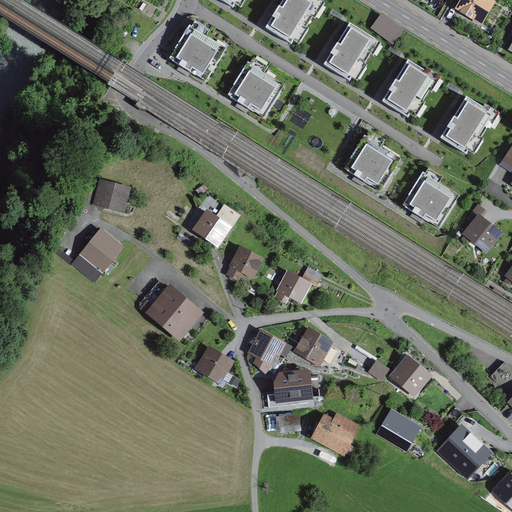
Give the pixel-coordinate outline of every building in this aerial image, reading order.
[(324,2),(320,0),(282,0),(279,6),(275,4),(268,15),(272,17),(266,26),(291,42),(293,39),(299,43),(309,27),(306,26),(312,16),(315,17),(324,2)] [(459,0),(455,8),(482,24),(496,1),(494,0),(459,0)] [(344,16),(333,9),(330,13),(341,20),(344,16)] [(370,28),(393,44),(404,29),(382,12),(370,28)] [(169,58),(180,65),(177,69),(188,76),(191,71),(206,81),(227,48),(206,35),(210,29),(195,20),(191,26),(190,25),(169,58)] [(373,54),(381,41),(350,22),(337,43),(333,41),(326,52),(330,54),(324,63),(349,79),(351,76),(357,79),(367,64),(364,62),(370,53),(373,54)] [(402,52),(391,45),(388,50),(399,57),(402,52)] [(227,94),(238,101),(235,105),(245,112),(248,107),(264,117),(284,84),(264,71),(268,65),(253,56),(249,62),(248,61),(227,94)] [(441,75),(427,66),(425,69),(408,59),(395,80),(391,78),(385,88),(388,91),(382,100),(407,115),(409,112),(415,116),(425,101),(422,99),(428,89),(431,91),(441,75)] [(460,89),(449,82),(446,87),(457,94),(460,89)] [(500,111),(486,102),(484,106),(467,96),(454,117),(450,115),(443,126),(447,128),(441,137),(466,152),(468,150),(474,153),(484,138),(481,136),(487,127),(490,128),(500,111)] [(344,167),(355,174),(352,179),(363,185),(366,181),(381,190),(402,158),(381,145),(385,138),(370,129),(367,135),(365,135),(344,167)] [(507,169),(511,161),(511,145),(500,164),(507,169)] [(403,204),(414,211),(411,215),(422,222),(425,218),(440,227),(461,194),(440,181),(444,175),(429,166),(425,172),(424,171),(403,204)] [(131,188),(99,179),(92,204),(124,213),(131,188)] [(468,244),(470,241),(486,253),(503,233),(483,217),(487,211),(478,204),(466,219),(471,223),(462,234),(464,235),(461,239),(468,244)] [(224,220),(231,209),(226,206),(219,217),(224,220)] [(232,226),(224,220),(219,217),(207,209),(192,230),(218,248),(232,226)] [(125,246),(100,227),(74,260),(58,246),(54,252),(71,265),(72,264),(95,283),(125,246)] [(177,237),(190,248),(194,241),(180,233),(177,237)] [(228,266),(232,268),(227,277),(238,282),(243,274),(253,279),(264,258),(239,245),(228,266)] [(286,304),(289,297),(301,304),(311,284),(316,287),(323,275),(308,267),(303,275),(313,280),(311,283),(287,270),(276,291),(277,291),(274,297),(286,304)] [(170,283),(167,287),(159,280),(140,302),(148,309),(145,312),(180,341),(204,313),(170,283)] [(504,293),(495,287),(493,290),(502,296),(504,293)] [(345,352),(333,344),(335,342),(309,327),(294,351),(319,367),(325,357),(337,365),(345,352)] [(254,363),(266,374),(268,371),(274,375),(284,357),(286,359),(293,346),(261,329),(248,353),(257,358),(254,363)] [(221,384),(235,361),(209,345),(195,368),(221,384)] [(433,375),(408,354),(390,376),(415,397),(433,375)] [(390,369),(377,359),(368,371),(381,381),(390,369)] [(511,365),(505,362),(491,377),(502,387),(503,391),(511,398),(507,402),(511,407),(511,365)] [(269,406),(313,404),(311,373),(275,375),(276,394),(268,395),(269,406)] [(241,380),(231,375),(227,382),(237,387),(241,380)] [(443,414),(456,399),(434,379),(420,394),(443,414)] [(453,425),(464,413),(457,406),(445,418),(453,425)] [(421,427),(391,409),(376,434),(406,452),(421,427)] [(352,456),(357,448),(350,444),(358,431),(356,430),(359,425),(337,412),(333,418),(324,413),(311,438),(344,456),(346,453),(352,456)] [(301,419),(301,414),(276,416),(277,433),(296,431),(295,425),(300,425),(300,419),(301,419)] [(439,450),(459,469),(456,473),(471,483),(482,481),(472,472),(490,453),(462,426),(439,450)] [(511,463),(505,472),(501,468),(491,478),(509,495),(511,492),(511,463)]
